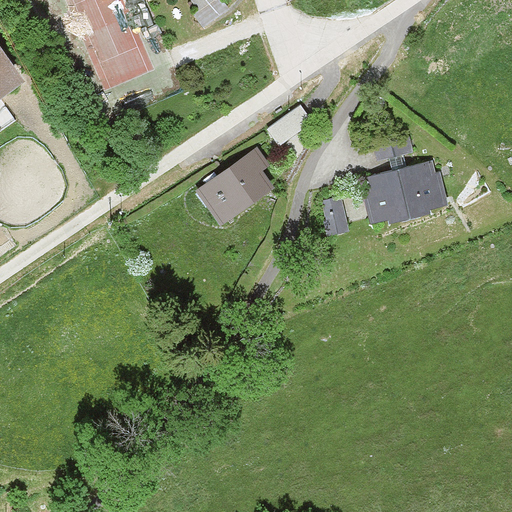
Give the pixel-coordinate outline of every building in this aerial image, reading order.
[(195,0),(192,3),(200,14),(196,17),(206,30),(229,11),(220,0),(195,0)] [(0,100),(25,82),(0,48),(0,100)] [(280,141),(311,117),(300,103),(269,126),(280,141)] [(411,141),(374,147),(377,162),(413,155),(411,141)] [(271,168),(258,149),(197,192),(221,227),(275,189),(264,173),(271,168)] [(373,225),(446,208),(436,164),(363,181),(373,225)] [(327,222),(347,218),(344,207),(325,210),(327,222)]
